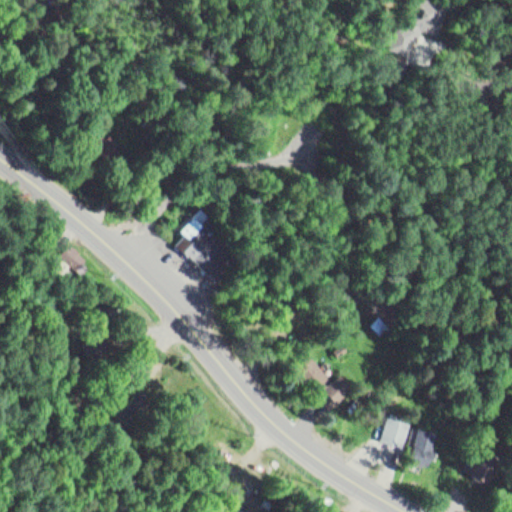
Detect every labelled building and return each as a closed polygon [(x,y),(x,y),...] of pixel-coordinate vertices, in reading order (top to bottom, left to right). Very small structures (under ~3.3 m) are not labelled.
[(283,152),(305,123),(295,116),(274,144),(283,152)] [(103,169),(124,158),(113,136),(92,147),(103,169)] [(327,170),(303,162),(297,179),(320,188),(327,170)] [(196,212),(178,231),(182,235),(173,245),(192,263),(193,261),(216,282),(242,254),(196,212)] [(95,362),(116,352),(108,334),(87,344),(95,362)] [(333,382),(311,353),(294,366),(316,396),(326,389),(336,403),(354,389),(343,374),(333,382)] [(411,423),(389,416),(381,440),(403,447),(411,423)] [(435,430),(414,429),(413,464),(434,465),(435,430)] [(469,473),(490,483),(502,459),(481,448),(469,473)]
